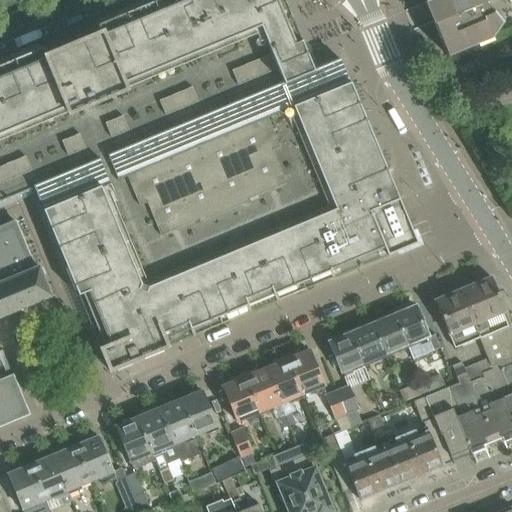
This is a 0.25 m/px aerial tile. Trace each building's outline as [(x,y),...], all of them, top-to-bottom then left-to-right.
[(0,202),(34,188),(35,191),(42,207),(53,233),(110,371),(179,342),(229,321),(257,309),(279,300),(308,288),(335,277),(363,265),(398,251),(417,243),(407,219),(400,201),(341,59),(338,60),(318,69),(313,71),(283,0),(158,0),(97,26),(100,33),(71,45),(52,53),(46,55),(43,48),(0,65),(0,202)] [(511,0),(424,0),(447,56),(491,38),(511,29),(511,0)] [(0,252),(1,255),(24,245),(14,222),(3,227),(0,228),(0,252)] [(1,255),(0,252),(0,283),(33,269),(24,245),(1,255)] [(0,317),(53,296),(39,267),(33,269),(0,283),(0,317)] [(511,324),(511,325),(506,312),(491,278),(460,291),(480,338),(492,367),(511,357),(511,324)] [(460,291),(435,301),(455,349),(479,339),(480,338),(460,291)] [(414,303),(397,311),(396,312),(394,314),(409,348),(421,343),(422,345),(430,342),(416,308),(414,303)] [(371,321),(387,358),(409,348),(394,314),(388,316),(385,315),(371,321)] [(358,327),(358,329),(351,332),(365,367),(387,358),(371,321),(358,327)] [(354,373),(354,371),(365,367),(351,332),(350,332),(347,331),(328,339),(344,377),(354,373)] [(286,356),(302,395),(314,390),(317,396),(326,392),(323,386),(324,386),(309,351),(303,354),(302,350),(286,356)] [(285,416),(291,414),(296,412),(291,399),(302,395),(286,356),(271,363),(273,366),(266,369),(285,416)] [(511,357),(492,367),(493,369),(476,376),(468,380),(493,441),(502,437),(504,442),(511,439),(511,357)] [(461,363),(453,366),(459,383),(468,380),(476,376),(472,366),(464,369),(463,366),(461,363)] [(279,418),(283,429),(290,427),(285,416),(266,369),(258,372),(257,368),(243,374),(259,413),(271,408),(276,419),(279,418)] [(223,387),(237,422),(259,413),(243,374),(227,380),(229,385),(223,387)] [(13,375),(0,380),(0,427),(30,415),(13,375)] [(439,375),(422,382),(428,394),(444,387),(439,375)] [(493,441),(468,380),(459,383),(449,387),(461,416),(456,418),(471,455),(485,449),(483,445),(493,441)] [(404,404),(428,394),(422,382),(399,392),(404,404)] [(360,424),(354,410),(357,409),(348,387),(336,392),(351,427),(360,424)] [(456,418),(461,416),(449,387),(425,398),(453,462),(463,458),(471,455),(456,418)] [(185,399),(185,402),(182,403),(197,439),(198,439),(197,436),(208,431),(209,434),(220,429),(209,405),(207,406),(201,392),(185,399)] [(325,397),(340,432),(351,427),(336,392),(325,397)] [(425,398),(414,403),(425,428),(385,444),(402,486),(412,482),(454,465),(453,462),(425,398)] [(192,458),(204,454),(197,439),(182,403),(174,406),(170,405),(160,409),(183,464),(193,460),(192,458)] [(154,453),(153,454),(165,484),(174,480),(162,453),(165,452),(164,450),(174,446),(175,445),(160,409),(147,414),(146,417),(140,420),(154,453)] [(291,414),(285,416),(290,427),(296,424),(291,414)] [(379,416),(369,421),(373,430),(383,426),(379,416)] [(144,458),(153,454),(154,453),(140,420),(136,422),(133,420),(118,427),(123,440),(122,441),(132,466),(145,460),(144,458)] [(386,493),(402,486),(385,444),(357,456),(347,431),(361,426),(360,424),(351,427),(340,432),(321,440),(342,491),(353,486),(359,500),(385,490),(386,493)] [(241,459),(254,454),(242,428),(230,433),(241,459)] [(86,439),(74,444),(89,482),(101,477),(104,483),(115,478),(115,476),(98,437),(89,441),(86,439)] [(309,443),(286,453),(310,511),(329,511),(332,511),(323,491),(315,471),(320,469),(313,454),(309,443)] [(74,444),(61,450),(60,453),(53,456),(69,493),(82,488),(81,486),(89,482),(74,444)] [(310,511),(286,453),(251,467),(255,476),(268,470),(282,505),(286,503),(289,511),(310,511)] [(50,511),(72,501),(69,493),(53,456),(45,459),(42,457),(31,462),(46,500),(50,510),(50,511)] [(239,457),(212,470),(217,482),(244,469),(239,457)] [(46,500),(31,462),(18,468),(17,471),(8,475),(24,511),(44,511),(50,510),(46,500)] [(193,493),(216,483),(211,473),(189,482),(193,493)] [(135,474),(125,478),(126,479),(131,492),(140,511),(147,511),(151,511),(135,474)] [(117,483),(116,484),(121,496),(131,492),(126,479),(117,483)] [(245,511),(232,480),(223,483),(230,500),(234,511),(261,511),(259,505),(245,511)] [(178,490),(168,494),(171,501),(181,497),(178,490)] [(0,511),(8,511),(0,491),(0,511)] [(234,511),(230,500),(224,502),(223,500),(206,507),(208,511),(234,511)]
